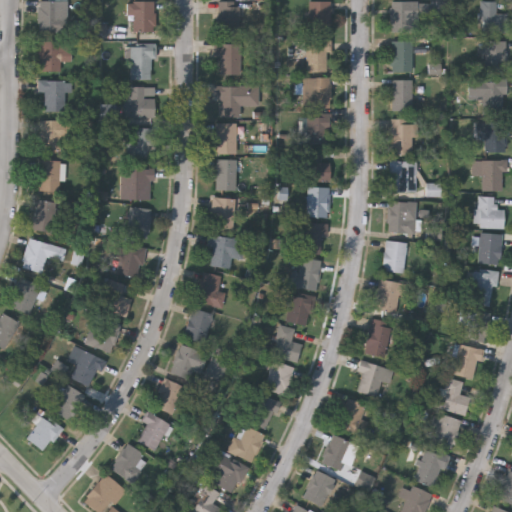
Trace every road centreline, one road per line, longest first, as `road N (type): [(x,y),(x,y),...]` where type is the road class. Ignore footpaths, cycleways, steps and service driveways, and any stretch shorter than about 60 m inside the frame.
road 1 (residential): [(188,0),(188,180),(168,300),(107,425),(46,500)]
road 2 (residential): [(363,0),(362,194),(353,275),(325,382),(260,511)]
road 3 (residential): [(12,0),(10,190),(0,243)]
road 4 (residential): [(511,366),(461,511)]
